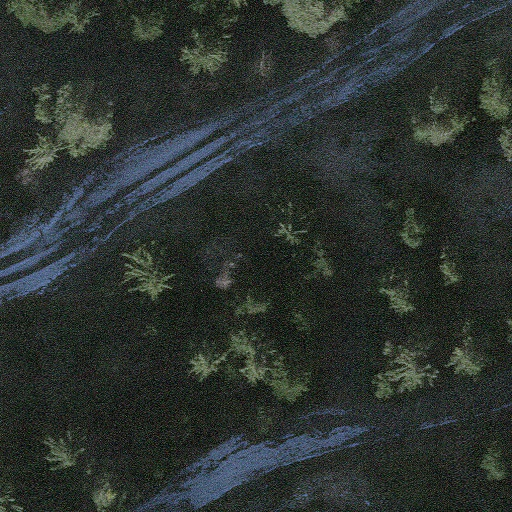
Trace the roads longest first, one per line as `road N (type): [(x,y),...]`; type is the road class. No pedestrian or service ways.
road 1 (unclassified): [(454,0),(63,245),(0,271)]
road 2 (tertiary): [(129,511),(302,437),(511,379)]
